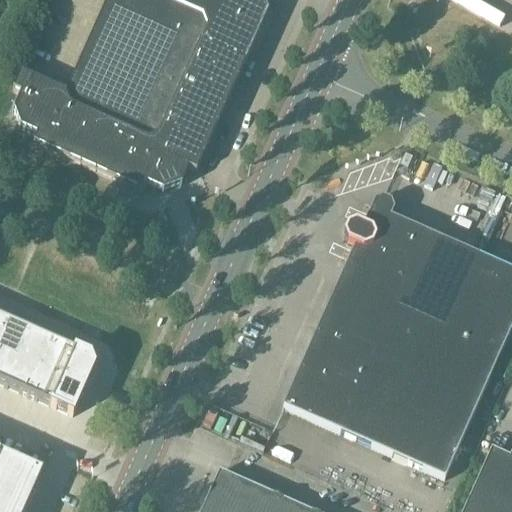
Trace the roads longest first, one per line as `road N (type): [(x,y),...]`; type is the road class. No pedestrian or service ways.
road 1 (unclassified): [(121,511),(315,75)]
road 2 (unknown): [(96,441),(127,388),(130,373),(118,346),(0,299)]
road 3 (unclassified): [(511,163),(315,75)]
